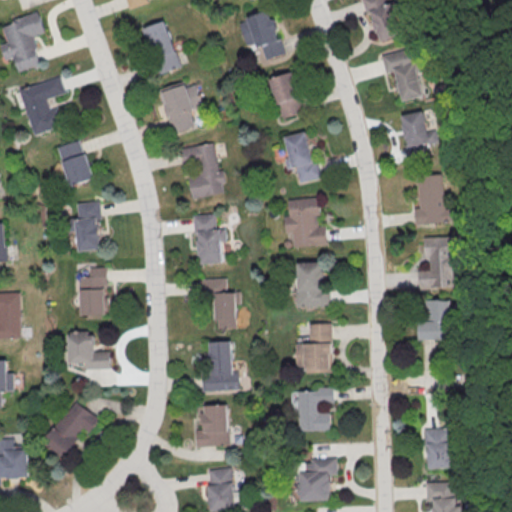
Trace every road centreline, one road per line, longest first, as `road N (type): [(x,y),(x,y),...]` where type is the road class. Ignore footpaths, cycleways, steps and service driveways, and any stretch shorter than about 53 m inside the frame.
road 1 (residential): [(70,511),(103,497),(152,424),(157,368),(143,185),(81,0)]
road 2 (residential): [(384,511),(367,178),(315,0)]
road 3 (residential): [(103,497),(114,511),(164,511),(158,484),(133,452)]
